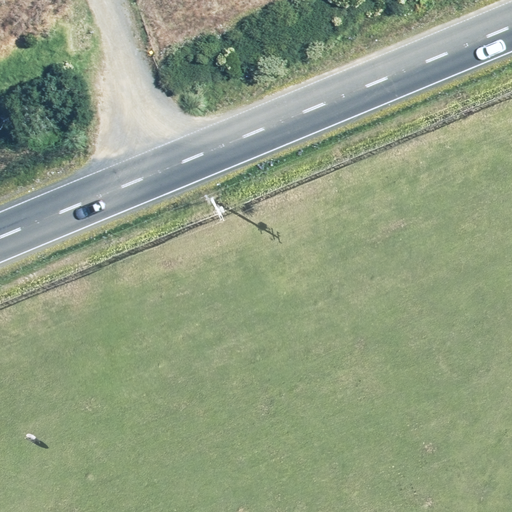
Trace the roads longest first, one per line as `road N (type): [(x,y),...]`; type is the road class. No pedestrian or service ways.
road 1 (secondary): [(511,26),(0,236)]
road 2 (track): [(149,174),(102,0)]
